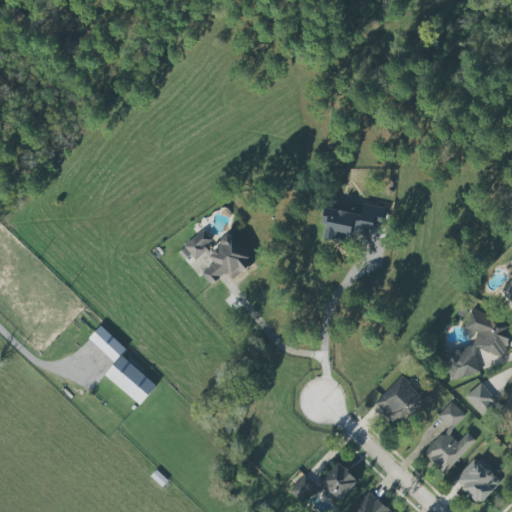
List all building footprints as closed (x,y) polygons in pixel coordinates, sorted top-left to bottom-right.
[(323,238),(348,242),(350,227),(380,232),(384,208),(362,204),(360,214),(323,208),(321,224),(325,224),(323,238)] [(228,234),(213,246),(202,231),(177,251),(184,260),(190,255),(194,261),(205,252),(214,263),(202,273),(211,285),(225,273),(231,280),(251,264),(228,234)] [(511,268),(511,280),(500,288),(507,300),(511,297),(511,258),(507,261),(511,268)] [(479,373),(474,354),(476,349),(503,357),(509,334),(506,321),(470,310),(464,329),(476,332),(472,345),(445,353),(453,380),(479,373)] [(88,338),(114,362),(125,349),(100,326),(88,338)] [(156,387),(122,355),(104,374),(138,406),(156,387)] [(373,404),(399,428),(426,400),(400,376),(373,404)] [(465,396),(482,418),(498,406),(481,383),(465,396)] [(511,387),(502,405),(511,410),(511,412),(510,415),(511,415),(511,387)] [(465,415),(450,402),(437,416),(447,426),(422,454),(444,474),(475,440),(466,433),(457,443),(448,434),(465,415)] [(479,504),(500,482),(473,458),(453,481),(479,504)] [(318,483),(338,502),(357,482),(337,463),(318,483)] [(297,501),(313,486),(304,477),(288,491),(297,501)] [(390,511),(368,492),(349,511),(390,511)]
